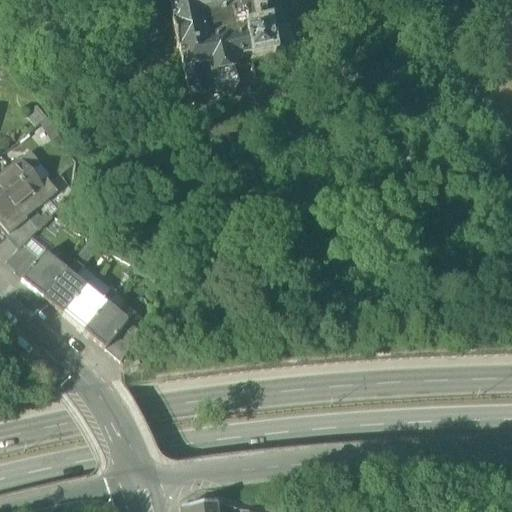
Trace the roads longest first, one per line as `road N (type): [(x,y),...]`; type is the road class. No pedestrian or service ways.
road 1 (trunk): [(0,475),(174,440),(511,412)]
road 2 (trunk): [(511,373),(169,399),(0,432)]
road 3 (trunk): [(142,482),(346,460),(511,456)]
road 4 (residential): [(0,304),(107,406),(142,482)]
road 5 (trunk): [(5,511),(142,482)]
